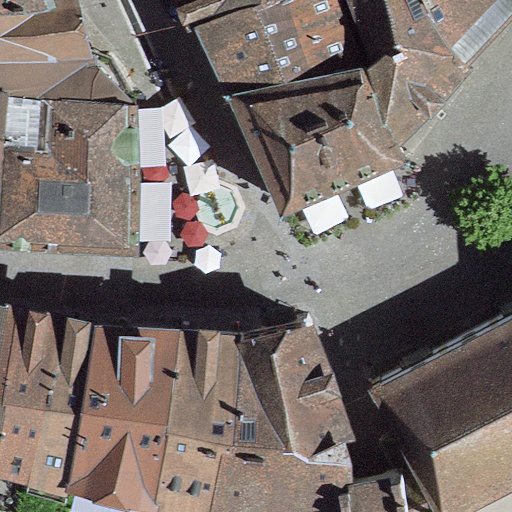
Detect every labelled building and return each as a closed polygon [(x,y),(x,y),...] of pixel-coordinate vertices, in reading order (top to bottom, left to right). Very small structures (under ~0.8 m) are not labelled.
[(0,0),(0,43),(81,45),(71,0),(0,0)] [(190,0),(199,17),(240,0),(190,0)] [(340,0),(240,0),(199,17),(232,88),(360,61),(359,57),(340,0)] [(429,0),(351,0),(371,53),(369,65),(373,82),(380,122),(386,136),(394,132),(392,128),(423,94),(431,101),(438,93),(430,86),(456,60),(463,67),(467,63),(457,54),(429,0)] [(462,52),(510,0),(429,0),(457,54),(467,63),(470,59),(462,52)] [(0,84),(5,85),(0,186),(0,234),(137,244),(135,95),(104,91),(106,77),(103,67),(94,61),(80,64),(81,45),(0,43),(0,84)] [(281,202),(402,150),(394,132),(386,136),(380,122),(373,82),(364,85),(360,61),(232,88),(281,202)] [(16,307),(0,305),(0,507),(22,511),(24,511),(56,317),(16,307)] [(439,511),(441,511),(511,475),(511,306),(371,381),(411,457),(397,464),(398,467),(401,466),(413,511),(433,511),(438,510),(439,511)] [(292,439),(345,414),(309,326),(313,324),(308,312),(295,316),(296,319),(239,332),(238,332),(220,433),(272,443),(273,437),(292,439)] [(66,511),(95,325),(56,317),(24,511),(66,511)] [(66,511),(151,511),(157,490),(176,329),(97,325),(95,325),(66,511)] [(176,329),(157,490),(151,511),(205,511),(220,433),(238,332),(176,329)] [(347,511),(345,477),(339,439),(348,431),(345,414),(292,439),(273,437),(272,443),(220,433),(205,511),(347,511)] [(413,511),(401,466),(398,467),(374,472),(345,477),(347,511),(413,511)]
